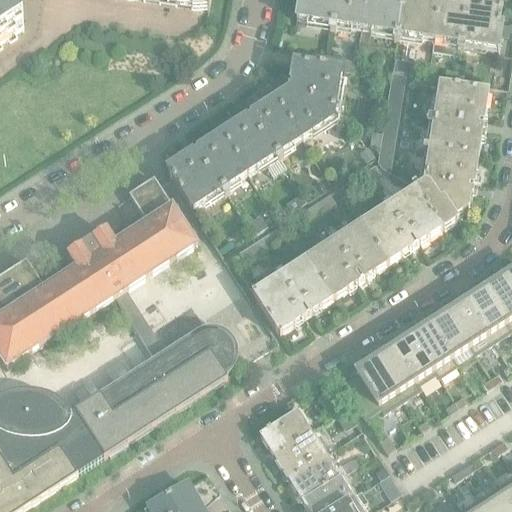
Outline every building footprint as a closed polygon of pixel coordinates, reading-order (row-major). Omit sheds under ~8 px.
[(0,0),(0,48),(23,33),(23,32),(22,32),(0,0)] [(209,14),(211,0),(126,0),(126,1),(209,14)] [(368,14),(369,0),(303,0),(303,1),(300,0),(296,25),(330,31),(329,38),(332,38),(335,38),(336,32),(361,36),(365,13),(368,14)] [(432,23),(435,0),(369,0),(368,14),(365,13),(361,36),(394,41),(393,48),(396,48),(400,49),(400,43),(433,48),(436,24),(432,23)] [(499,27),(500,21),(502,3),(481,0),(435,0),(432,23),(436,24),(433,48),(458,52),(457,58),(460,58),(463,59),(464,53),(477,55),(498,56),(502,31),(499,30),(500,27),(499,27)] [(344,76),(347,62),(329,60),(298,55),(296,68),(318,72),(319,71),(325,71),(324,73),(344,76)] [(334,113),(340,77),(344,77),(344,76),(324,73),(325,71),(319,71),(318,72),(296,68),(294,68),(289,96),(274,106),(300,146),(304,143),(333,125),(333,120),(339,121),(340,113),(334,113)] [(405,87),(406,79),(392,77),(391,83),(391,85),(405,87)] [(404,95),(405,87),(391,85),(389,93),(404,95)] [(477,162),(487,98),(459,93),(460,92),(455,91),(454,93),(440,90),(434,124),(429,123),(429,125),(428,129),(434,130),(430,153),(424,152),(424,154),(477,162)] [(402,103),(404,95),(389,93),(388,100),(388,101),(402,103)] [(401,111),(402,103),(388,101),(387,109),(401,111)] [(300,146),(274,106),(222,140),(247,180),(275,162),(279,167),(280,166),(284,164),(280,158),(300,146)] [(400,119),(401,111),(387,109),(386,117),(400,119)] [(399,126),(400,119),(386,117),(384,124),(384,125),(398,127),(399,126)] [(397,135),(398,127),(384,125),(383,133),(397,135)] [(396,143),(397,135),(383,133),(382,137),(382,141),(396,143)] [(380,149),(381,147),(382,141),(382,137),(372,136),(370,151),(380,153),(380,149)] [(247,180),(222,140),(167,175),(179,194),(181,198),(182,198),(193,215),(220,197),(223,203),(226,201),(228,200),(224,194),(247,180)] [(395,150),(396,143),(382,141),(381,147),(380,149),(394,151),(395,150)] [(393,159),(394,151),(380,149),(380,153),(379,157),(393,159)] [(471,200),(477,162),(424,154),(424,155),(429,156),(425,180),(424,189),(416,194),(443,235),(456,226),(454,223),(468,214),(470,199),(471,200)] [(392,164),(393,159),(379,157),(379,158),(378,165),(392,167),(392,164)] [(391,175),(392,167),(378,165),(378,166),(378,167),(381,171),(382,172),(390,177),(391,175)] [(375,169),(369,173),(377,184),(382,180),(375,169)] [(369,173),(364,176),(371,187),(372,187),(377,184),(369,173)] [(364,176),(358,180),(366,191),(371,187),(364,176)] [(358,180),(353,184),(360,194),(366,191),(358,180)] [(0,511),(26,511),(77,480),(104,462),(104,463),(228,383),(226,381),(230,379),(234,374),(237,368),(238,361),(238,355),(236,348),(233,343),(228,338),(222,335),(218,333),(212,332),(206,333),(199,335),(166,357),(126,296),(197,250),(154,183),(129,200),(147,228),(119,246),(116,241),(112,243),(107,235),(106,236),(105,235),(68,259),(69,259),(68,260),(76,273),(44,294),(26,266),(0,282),(0,511)] [(353,184),(348,187),(355,198),(360,194),(353,184)] [(348,187),(342,191),(349,202),(355,198),(348,187)] [(443,235),(416,194),(414,190),(413,191),(411,192),(414,196),(389,212),(386,207),(383,209),(386,214),(362,229),(388,270),(443,235)] [(330,198),(324,202),(331,213),(337,209),(330,198)] [(324,202),(317,206),(325,217),(331,213),(324,202)] [(317,206),(311,210),(318,221),(325,217),(317,206)] [(311,210),(305,214),(312,225),(318,221),(311,210)] [(305,214),(299,218),(306,229),(312,225),(305,214)] [(299,218),(292,222),(300,233),(306,229),(299,218)] [(388,270),(362,229),(335,246),(333,242),(330,244),(332,249),(307,265),(334,305),(388,270)] [(277,232),(270,236),(278,247),(284,243),(277,233),(277,232)] [(270,236),(264,241),(271,251),(278,247),(270,236)] [(264,241),(258,245),(265,255),(271,251),(264,241)] [(258,245),(252,249),(259,260),(264,256),(265,255),(258,245)] [(232,253),(228,247),(220,252),(224,258),(232,253)] [(252,249),(245,253),(252,264),(259,260),(252,249)] [(245,253),(239,257),(240,258),(246,268),(252,264),(245,253)] [(334,305),(307,265),(281,281),(279,277),(277,278),(275,279),(278,284),(254,299),(253,300),(280,340),(334,305)] [(511,276),(503,283),(511,297),(511,276)] [(511,336),(511,297),(503,283),(485,294),(511,337),(511,336)] [(511,337),(485,294),(466,306),(493,348),(498,345),(511,337)] [(493,348),(466,306),(448,318),(475,360),(493,348)] [(475,360),(448,318),(430,330),(457,372),(458,371),(453,363),(469,353),(474,361),(475,360)] [(457,372),(430,330),(412,341),(439,384),(457,372)] [(439,384),(412,341),(394,353),(421,395),(422,395),(419,391),(435,380),(438,384),(439,384)] [(421,395),(394,353),(376,365),(403,407),(421,395)] [(403,407),(376,365),(357,376),(356,377),(358,380),(343,390),(365,424),(381,414),(384,419),(384,418),(403,407)] [(499,378),(490,384),(495,390),(503,385),(499,378)] [(495,390),(490,384),(482,389),(486,396),(495,390)] [(343,418),(329,396),(318,403),(332,425),(343,418)] [(462,402),(454,407),(458,414),(467,408),(462,402)] [(458,414),(454,407),(445,412),(450,419),(458,414)] [(273,462),(310,438),(296,415),(259,439),(273,462)] [(430,432),(426,425),(418,430),(422,437),(430,432)] [(287,483),(325,459),(323,457),(329,453),(332,457),(341,450),(337,443),(321,453),(310,438),(273,462),(287,483)] [(396,454),(388,441),(379,446),(388,459),(396,454)] [(509,452),(505,446),(496,451),(501,458),(509,452)] [(501,458),(496,451),(488,457),(492,463),(501,458)] [(302,507),(341,482),(325,459),(287,483),(302,507)] [(356,472),(351,464),(341,471),(346,479),(356,472)] [(464,481),(473,476),(469,469),(460,475),(464,481)] [(456,487),(464,481),(460,475),(452,480),(456,487)] [(305,511),(336,511),(353,501),(341,482),(302,507),(305,511)] [(511,511),(511,483),(498,493),(509,511),(511,511)] [(201,511),(202,511),(201,511),(200,511),(187,488),(148,511),(201,511)] [(427,505),(436,500),(431,493),(423,499),(427,505)] [(509,511),(498,493),(480,505),(484,511),(509,511)] [(359,511),(353,501),(336,511),(359,511)]
